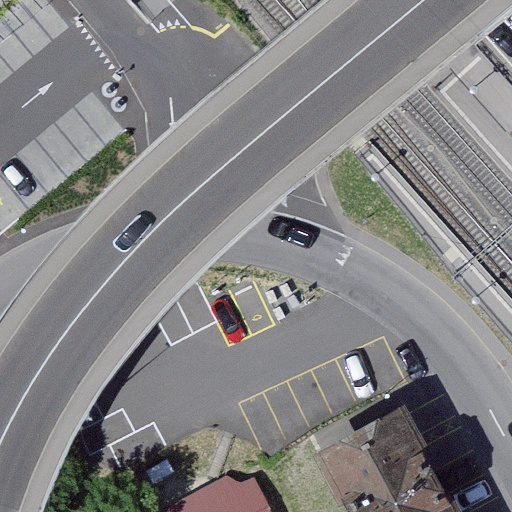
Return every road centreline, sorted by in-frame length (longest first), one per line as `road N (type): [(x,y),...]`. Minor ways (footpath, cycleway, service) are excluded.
road 1 (secondary): [(447,0),(149,248),(54,363),(0,472)]
road 2 (tertiary): [(0,301),(132,235),(228,237),(328,264),(450,340),(511,444)]
